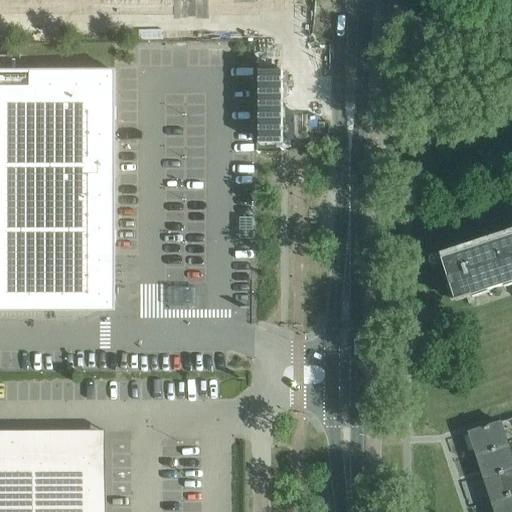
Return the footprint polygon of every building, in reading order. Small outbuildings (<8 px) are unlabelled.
[(115,73),(0,72),(0,310),(100,310),(115,295),(115,279),(115,73)] [(511,236),(443,259),(449,277),(448,278),(456,302),(467,298),(469,304),(475,303),(473,296),(499,288),(501,294),(506,292),(504,286),(511,283),(511,236)] [(162,286),(162,305),(200,305),(200,286),(162,286)] [(470,433),(478,456),(509,446),(501,423),(470,433)] [(0,511),(91,511),(91,458),(92,458),(92,456),(91,456),(91,457),(65,457),(65,456),(64,456),(64,432),(0,432),(0,511)] [(478,456),(485,478),(511,469),(511,455),(509,446),(478,456)] [(511,469),(485,478),(493,501),(511,494),(511,469)] [(511,511),(511,494),(493,501),(496,511),(511,511)]
